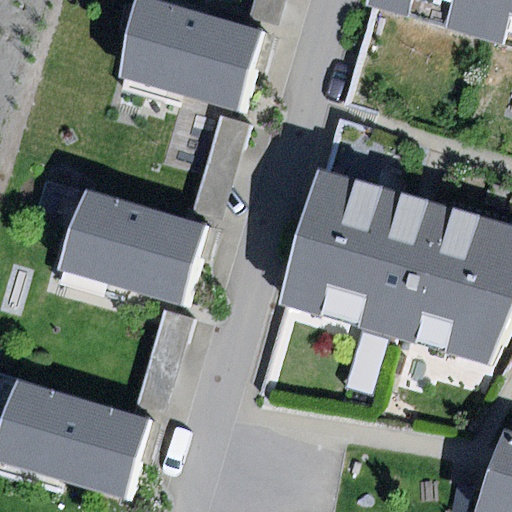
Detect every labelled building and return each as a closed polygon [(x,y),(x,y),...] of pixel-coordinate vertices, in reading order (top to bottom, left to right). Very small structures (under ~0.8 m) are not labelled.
[(258,0),(252,22),(280,30),(288,0),(258,0)] [(511,0),(384,0),(381,11),(511,48),(511,0)] [(267,36),(152,3),(130,81),(244,113),(267,36)] [(222,119),(195,212),(225,220),(252,127),(222,119)] [(511,224),(427,200),(339,176),(300,311),(498,362),(511,334),(511,224)] [(211,232),(91,197),(70,272),(190,307),(211,232)] [(164,312),(136,408),(167,417),(195,322),(164,312)] [(153,423),(23,388),(3,463),(133,498),(153,423)] [(511,511),(511,434),(508,434),(480,511),(511,511)]
